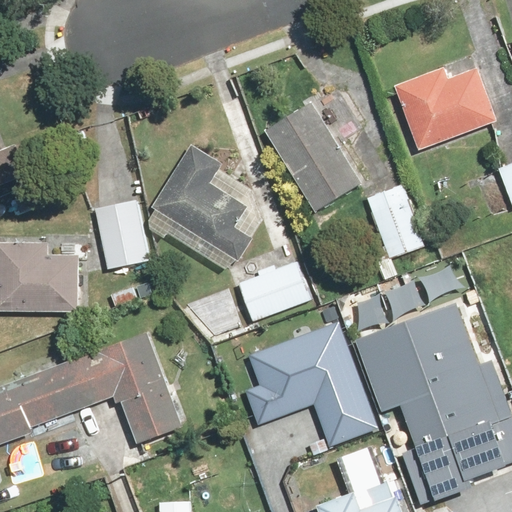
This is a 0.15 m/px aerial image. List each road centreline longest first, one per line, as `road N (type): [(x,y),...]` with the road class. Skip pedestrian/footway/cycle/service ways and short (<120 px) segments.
road 1 (unknown): [(139,511),(125,478),(94,453),(2,475)]
road 2 (residential): [(117,35),(276,0)]
